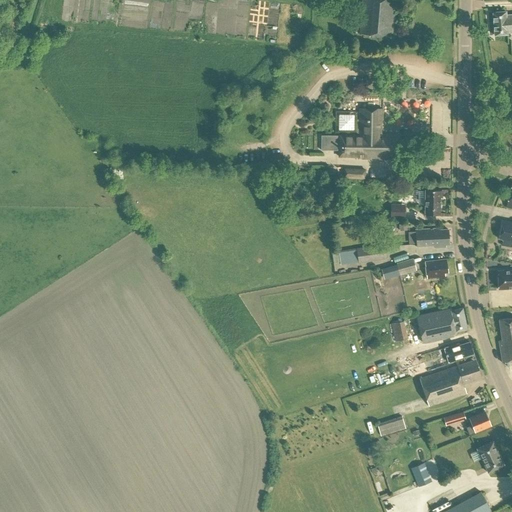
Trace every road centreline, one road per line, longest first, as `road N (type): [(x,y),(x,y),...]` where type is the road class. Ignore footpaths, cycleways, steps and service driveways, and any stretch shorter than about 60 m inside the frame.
road 1 (tertiary): [(511,411),(471,292),(464,156)]
road 2 (tertiary): [(464,156),(466,0)]
